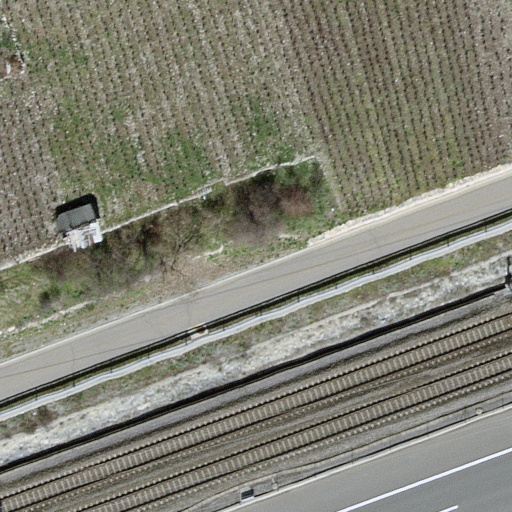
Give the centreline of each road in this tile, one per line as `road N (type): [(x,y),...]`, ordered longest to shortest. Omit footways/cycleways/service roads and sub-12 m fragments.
road 1 (unclassified): [(0,383),(511,192)]
road 2 (primary): [(136,0),(0,50)]
